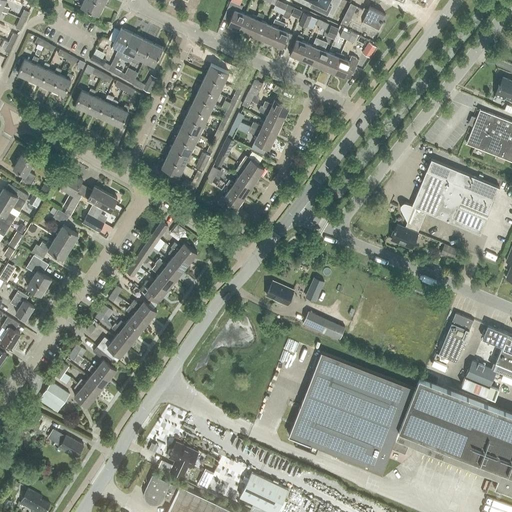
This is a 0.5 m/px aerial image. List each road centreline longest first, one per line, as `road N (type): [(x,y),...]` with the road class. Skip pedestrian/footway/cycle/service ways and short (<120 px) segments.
road 1 (unknown): [(163,381),(222,416),(440,511)]
road 2 (tertiary): [(81,511),(163,381),(254,263)]
road 3 (unclassified): [(330,234),(511,7)]
road 4 (residential): [(0,402),(149,191)]
road 5 (unclassified): [(511,310),(330,234)]
road 6 (residential): [(365,119),(191,33)]
road 7 (unknown): [(205,406),(213,438),(348,511)]
road 8 (residential): [(122,176),(191,33)]
road 9 (tertiary): [(365,119),(456,0)]
road 10 (unclassified): [(254,263),(149,191)]
